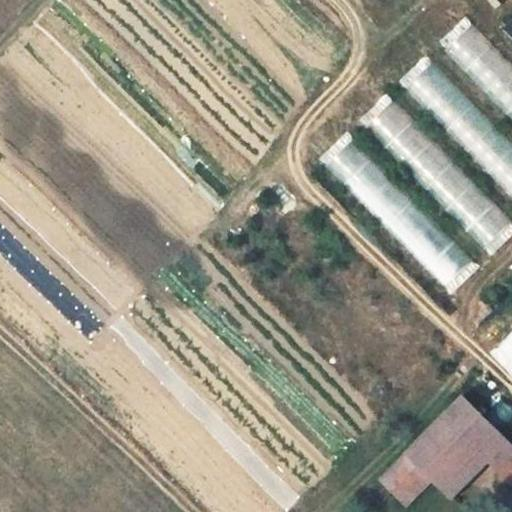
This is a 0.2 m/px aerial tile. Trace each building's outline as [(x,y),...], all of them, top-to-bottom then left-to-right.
[(511,19),(503,29),(511,36),(511,19)] [(511,116),(511,65),(469,22),(443,48),(511,116)] [(400,80),(511,197),(511,143),(427,54),(400,80)] [(492,254),(511,234),(511,218),(389,94),(361,122),(492,254)] [(477,264),(348,132),(320,159),(449,291),(477,264)] [(411,452),(447,488),(498,436),(457,394),(417,435),(406,447),(411,452)]
